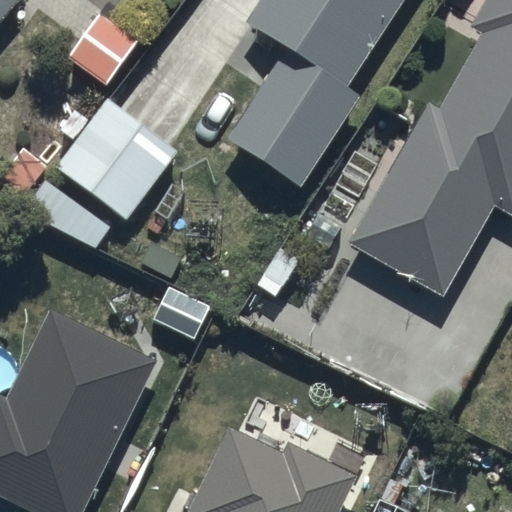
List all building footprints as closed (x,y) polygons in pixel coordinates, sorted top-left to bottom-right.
[(0,0),(0,23),(20,0),(0,0)] [(399,0),(260,0),(244,26),(283,51),(226,138),(299,187),(359,95),(344,85),(399,0)] [(347,239),(439,294),(491,202),(511,213),(511,0),(481,0),(469,23),(480,29),(435,108),(424,102),(347,239)] [(64,54),(104,84),(136,41),(96,11),(64,54)] [(53,166),(123,219),(174,151),(104,98),(53,166)] [(0,497),(29,511),(76,511),(153,361),(49,308),(3,398),(0,396),(0,497)] [(334,511),(352,477),(283,443),(279,452),(227,427),(184,511),(334,511)]
